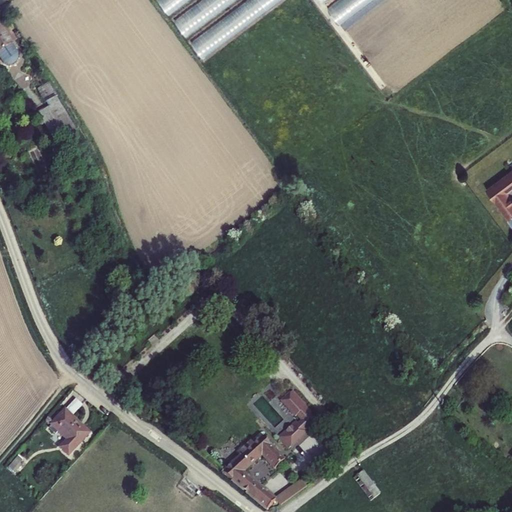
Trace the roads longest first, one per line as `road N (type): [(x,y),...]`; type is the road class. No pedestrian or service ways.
road 1 (unclassified): [(251,511),(62,361),(32,307),(0,218)]
road 2 (unclassified): [(287,511),(417,422),(497,329)]
